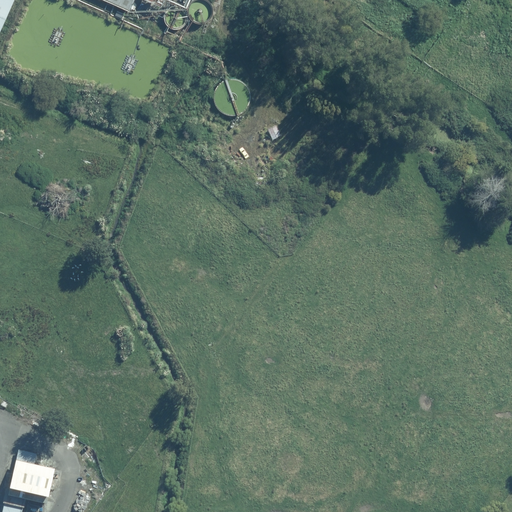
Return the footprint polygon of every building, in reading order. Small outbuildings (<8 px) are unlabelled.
[(0,0),(0,31),(14,0),(0,0)] [(213,99),(213,100),(214,103),(215,105),(216,106),(217,107),(218,109),(219,110),(220,111),(222,112),(223,112),(224,113),(226,113),(227,114),(229,114),(231,114),(232,114),(234,114),(235,114),(237,113),(238,113),(240,112),(241,111),(242,110),(244,109),(245,108),(246,107),(247,106),(247,104),(248,103),(248,101),(249,100),(249,98),(249,97),(249,95),(249,93),(249,92),(248,90),(248,89),(247,88),(246,86),(245,85),(244,84),(243,83),(242,82),(241,81),(239,80),(238,79),(236,79),(235,78),(233,78),(232,78),(230,78),(228,78),(227,78),(225,79),(224,79),(222,80),(221,81),(220,82),(219,83),(218,84),(217,85),(216,87),(215,88),(214,89),(214,91),(213,92),(213,94),(213,96),(213,97),(213,99)] [(275,89),(269,97),(278,105),(285,97),(275,89)] [(58,464),(18,455),(12,481),(52,490),(58,464)] [(23,511),(26,501),(6,497),(3,496),(2,503),(4,504),(2,511),(23,511)]
